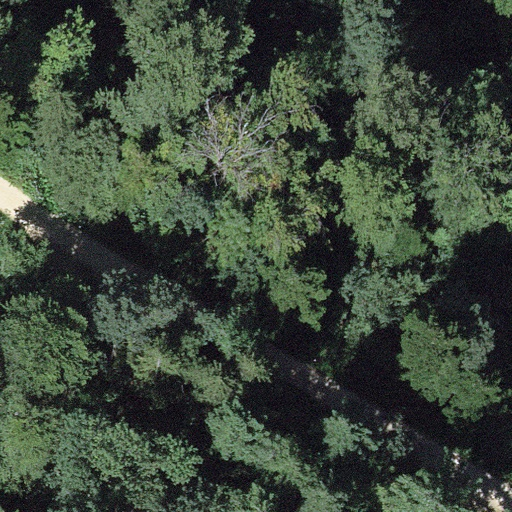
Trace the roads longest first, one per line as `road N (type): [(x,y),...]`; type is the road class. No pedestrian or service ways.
road 1 (track): [(496,511),(0,195)]
road 2 (track): [(55,511),(73,401),(68,239)]
